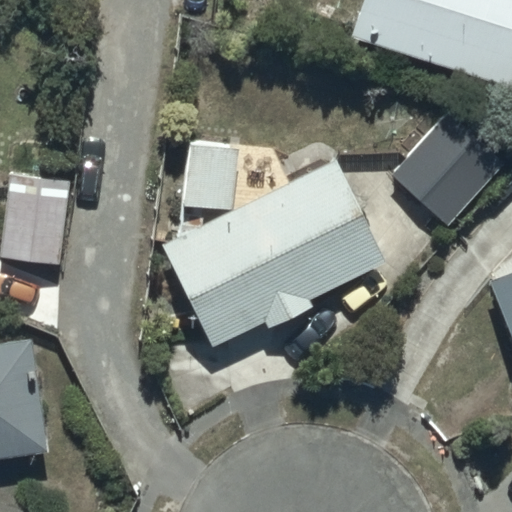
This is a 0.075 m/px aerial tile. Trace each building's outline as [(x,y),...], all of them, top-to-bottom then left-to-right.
[(511,0),(348,0),(335,41),(511,95),(511,0)] [(381,175),(432,224),(495,158),(444,109),(381,175)] [(145,246),(196,350),(249,321),(253,330),(301,306),(298,300),(367,266),(317,162),(221,208),(224,149),(166,146),(161,239),(145,246)] [(55,199),(0,193),(0,265),(48,271),(55,199)] [(511,271),(473,287),(511,383),(511,271)] [(0,343),(0,457),(38,452),(26,363),(20,364),(17,341),(0,343)]
